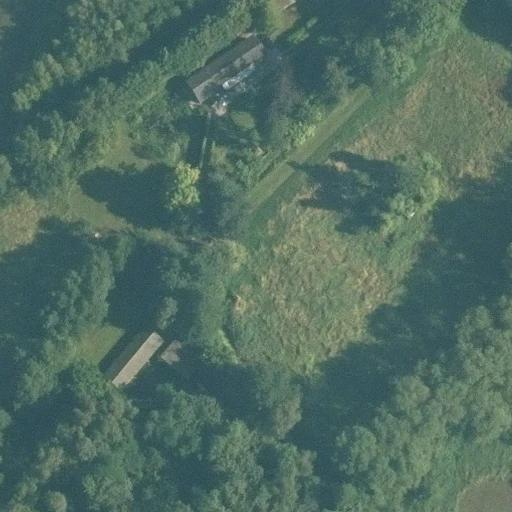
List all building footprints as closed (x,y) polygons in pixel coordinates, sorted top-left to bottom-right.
[(252,41),(184,88),(196,106),(222,88),(225,91),(253,72),(251,69),(265,59),(252,41)] [(130,260),(120,268),(139,289),(168,262),(154,245),(133,264),(130,260)] [(120,395),(163,345),(144,329),(102,379),(120,395)] [(160,361),(187,384),(202,365),(176,343),(160,361)] [(99,416),(107,407),(107,406),(98,398),(97,399),(94,403),(92,405),(89,408),(76,423),(85,431),(99,416)]
